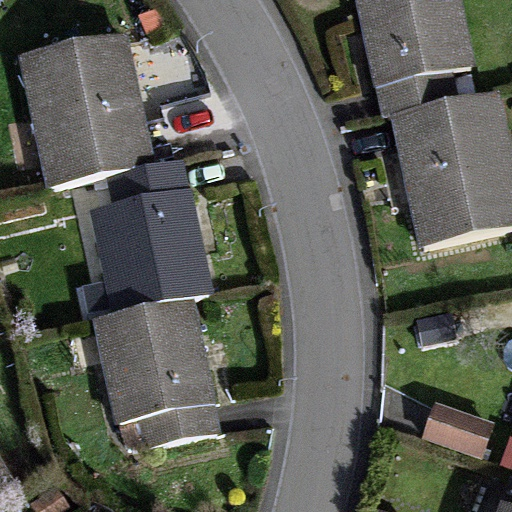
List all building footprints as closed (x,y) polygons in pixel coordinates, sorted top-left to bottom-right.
[(468,71),(452,0),(357,0),(364,29),(373,26),(379,53),(370,55),(377,91),(382,90),(389,119),(394,118),(452,105),(447,82),(446,76),(463,72),(468,71)] [(129,78),(120,37),(22,58),(52,192),(88,184),(150,171),(134,98),(121,100),(117,81),(129,78)] [(452,105),(475,100),(470,77),(447,82),(452,105)] [(414,210),(423,252),(511,232),(511,190),(491,96),(475,100),(452,105),(394,118),(410,191),(422,188),(426,208),(414,210)] [(180,195),(174,166),(150,171),(88,184),(95,214),(109,279),(118,319),(188,303),(209,299),(199,257),(189,259),(183,232),(193,230),(185,194),(180,195)] [(118,319),(109,279),(89,283),(98,324),(118,319)] [(197,346),(188,303),(118,319),(98,324),(121,429),(143,424),(149,453),(213,439),(206,410),(211,409),(203,373),(193,375),(188,348),(197,346)] [(490,430),(434,409),(424,438),(480,458),(490,430)] [(0,462),(0,503),(18,494),(0,462)] [(511,511),(511,487),(502,511),(511,511)]
